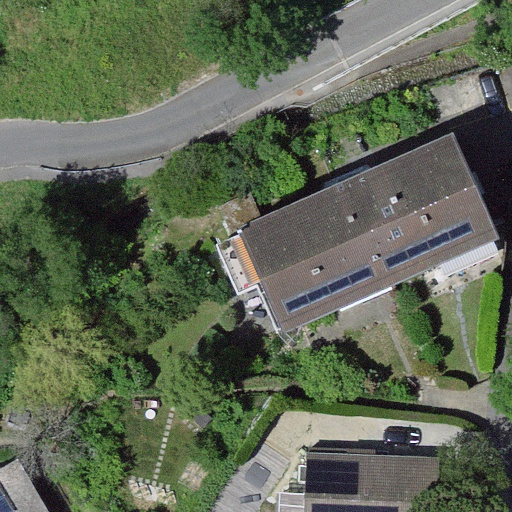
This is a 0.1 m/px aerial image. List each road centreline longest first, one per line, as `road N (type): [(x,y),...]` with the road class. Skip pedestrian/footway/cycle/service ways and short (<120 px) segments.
road 1 (residential): [(433,0),(157,140),(69,158),(0,161)]
road 2 (residential): [(511,304),(505,420),(511,436)]
